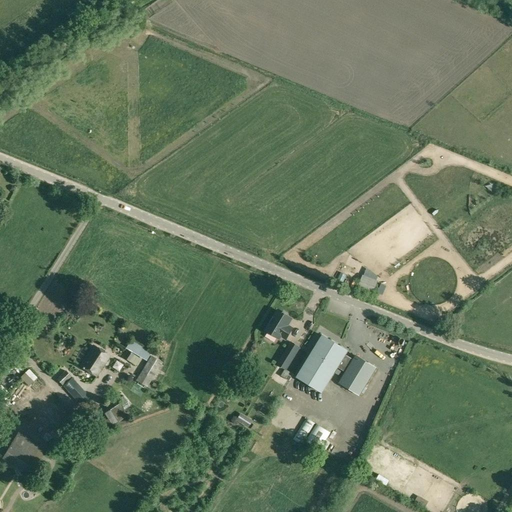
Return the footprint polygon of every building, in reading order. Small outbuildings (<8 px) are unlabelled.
[(363,277),(358,289),(373,295),(378,283),(363,277)] [(283,312),(281,313),(278,311),(266,331),(279,339),(281,336),(286,339),(292,328),(287,325),(291,319),(287,317),(288,314),(283,312)] [(345,355),(348,351),(322,335),(297,377),(322,393),(338,367),(344,371),(346,369),(347,369),(339,383),(360,395),(376,368),(356,355),(353,360),(345,355)] [(146,361),(150,354),(151,353),(131,341),(126,348),(146,361)] [(291,342),(277,365),(286,370),(300,347),(291,342)] [(93,346),(81,366),(97,376),(109,356),(93,346)] [(134,364),(139,357),(128,351),(124,358),(134,364)] [(162,362),(152,356),(151,355),(141,372),(136,380),(147,387),(152,379),(162,362)] [(32,377),(40,372),(35,363),(27,368),(32,377)] [(285,370),(281,376),(289,381),(293,374),(285,370)] [(62,385),(71,376),(65,371),(57,379),(62,385)] [(72,378),(63,386),(74,397),(82,390),(72,378)] [(104,413),(107,418),(112,425),(127,415),(119,403),(104,413)] [(293,418),(298,422),(305,414),(300,410),(293,418)] [(252,421),(240,413),(235,420),(248,428),(252,421)] [(100,432),(112,425),(107,418),(96,424),(100,432)] [(294,439),(302,445),(315,423),(306,418),(294,439)] [(88,436),(93,433),(84,419),(67,430),(73,440),(79,436),(80,438),(87,435),(88,436)] [(330,433),(317,425),(306,442),(320,450),(330,433)] [(30,475),(46,449),(18,432),(2,458),(30,475)] [(59,457),(75,451),(73,444),(56,450),(59,457)]
